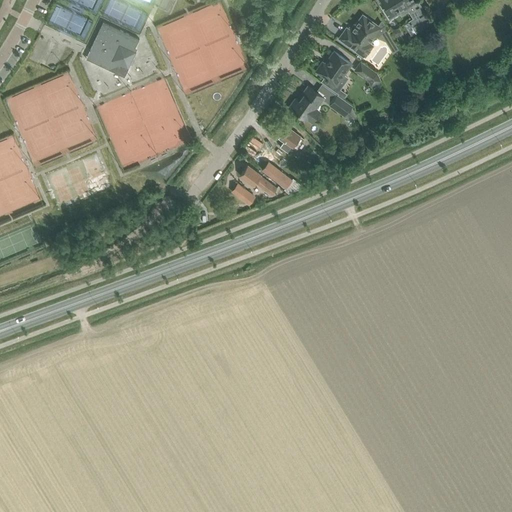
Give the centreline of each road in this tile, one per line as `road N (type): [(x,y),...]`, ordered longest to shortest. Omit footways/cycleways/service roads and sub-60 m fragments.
road 1 (secondary): [(0,331),(338,204),(511,126)]
road 2 (residential): [(184,194),(319,0)]
